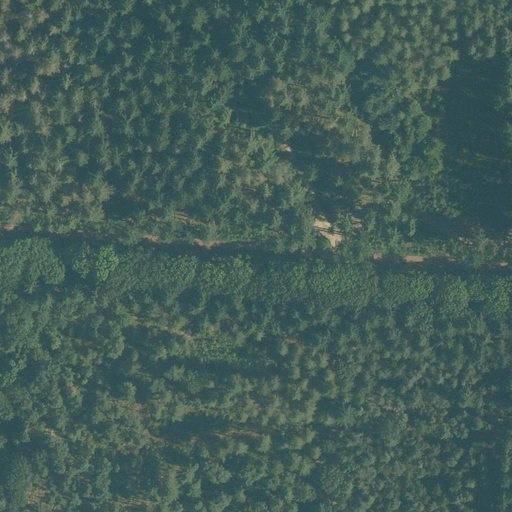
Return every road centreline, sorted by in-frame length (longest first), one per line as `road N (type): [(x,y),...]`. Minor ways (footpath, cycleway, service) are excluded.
road 1 (secondary): [(511,290),(0,250)]
road 2 (track): [(214,0),(330,224),(338,276)]
